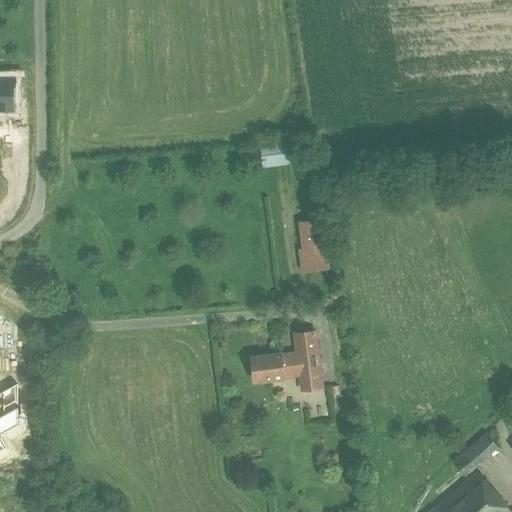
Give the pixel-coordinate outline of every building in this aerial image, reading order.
[(5,157),(0,156),(0,203),(6,203),(6,186),(8,186),(8,170),(5,170),(5,157)] [(298,249),(301,274),(330,270),(323,219),(298,223),(302,249),(298,249)] [(312,301),(313,308),(345,303),(344,296),(312,301)] [(300,368),(303,390),(323,388),(316,331),(296,334),(299,357),(283,359),(282,354),(252,357),(255,381),(285,378),(284,370),(300,368)] [(20,400),(18,386),(4,394),(5,408),(20,400)] [(0,418),(0,451),(7,447),(1,436),(22,424),(21,407),(0,418)] [(498,435),(461,457),(470,472),(507,451),(498,435)] [(430,511),(511,511),(511,510),(477,471),(430,511)]
